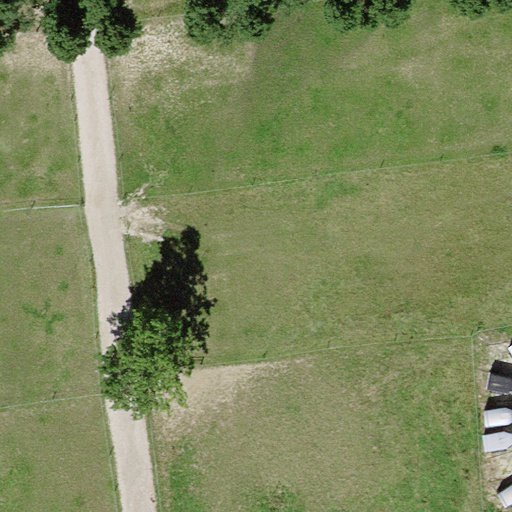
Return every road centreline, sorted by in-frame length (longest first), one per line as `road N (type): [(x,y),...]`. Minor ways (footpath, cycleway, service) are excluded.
road 1 (track): [(511,3),(0,69)]
road 2 (track): [(83,0),(142,511)]
